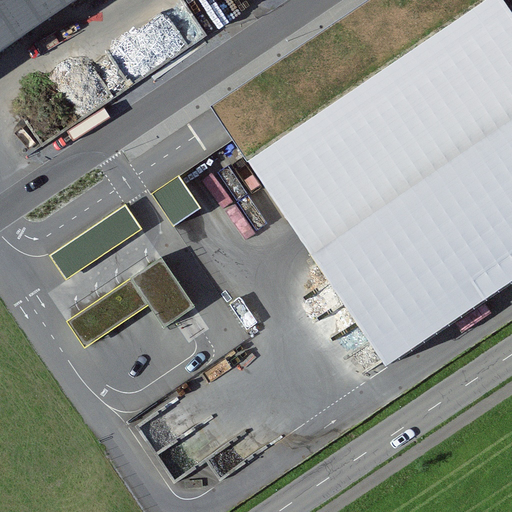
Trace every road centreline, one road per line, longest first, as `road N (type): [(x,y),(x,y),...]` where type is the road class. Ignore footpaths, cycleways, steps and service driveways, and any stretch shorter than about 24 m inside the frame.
road 1 (unclassified): [(0,214),(319,0)]
road 2 (secondary): [(281,511),(511,356)]
